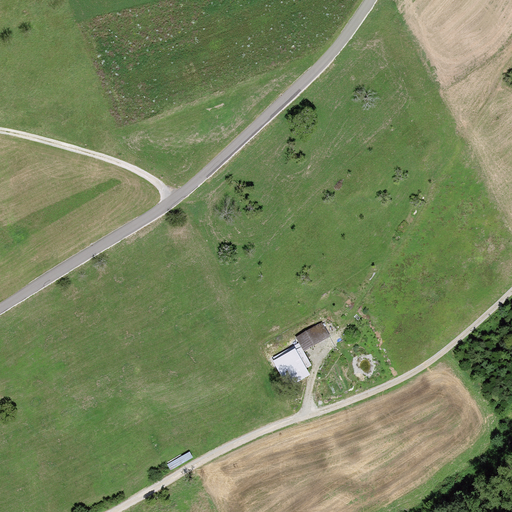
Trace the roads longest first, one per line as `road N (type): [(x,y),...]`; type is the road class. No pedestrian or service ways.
road 1 (unclassified): [(368,0),(312,73),(205,173),(0,306)]
road 2 (track): [(112,511),(256,433),(405,378),(511,292)]
road 3 (track): [(306,415),(312,368),(384,269),(511,57)]
road 4 (track): [(0,131),(135,168),(166,202)]
